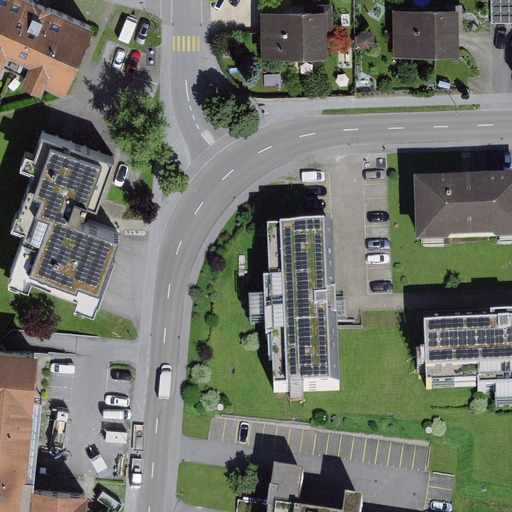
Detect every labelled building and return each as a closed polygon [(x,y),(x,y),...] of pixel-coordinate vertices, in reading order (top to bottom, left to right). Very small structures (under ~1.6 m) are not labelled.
[(100,20),(55,0),(0,0),(0,64),(9,69),(19,47),(41,57),(33,76),(53,85),(55,81),(69,87),(100,20)] [(465,3),(403,6),(405,53),(467,50),(465,3)] [(332,7),(272,10),(274,55),(334,52),(332,7)] [(40,205),(17,266),(94,294),(118,228),(99,220),(123,154),(62,132),(36,203),(40,205)] [(511,186),(472,188),(428,189),(429,246),(511,243),(511,186)] [(300,228),(272,230),(283,390),(353,385),(347,307),(342,225),(332,226),(300,228)] [(511,321),(415,327),(420,413),(511,407),(511,321)] [(49,350),(0,345),(0,511),(93,511),(96,492),(35,486),(49,350)] [(377,511),(378,511),(360,509),(359,511),(311,511),(317,480),(286,475),(280,511),(377,511)]
